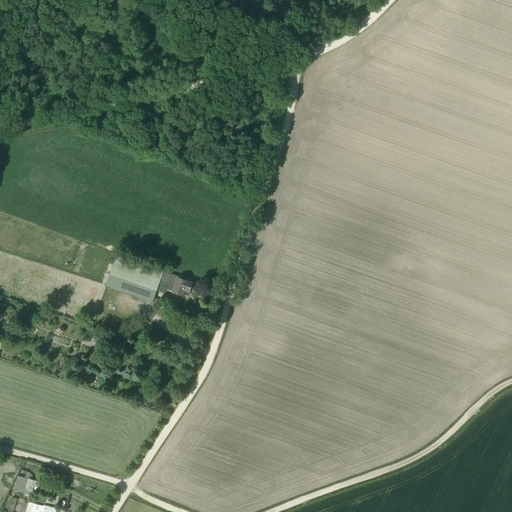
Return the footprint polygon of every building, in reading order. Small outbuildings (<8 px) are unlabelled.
[(167,291),(172,275),(117,257),(110,276),(166,295),(167,291)] [(190,292),(192,284),(181,280),(182,278),(172,275),(167,291),(183,296),(183,295),(187,296),(189,292),(190,292)] [(160,309),(162,301),(154,299),(152,306),(160,309)] [(20,474),(16,489),(26,492),(30,478),(20,474)] [(29,489),(34,489),(34,484),(39,484),(40,478),(30,477),(29,489)]
